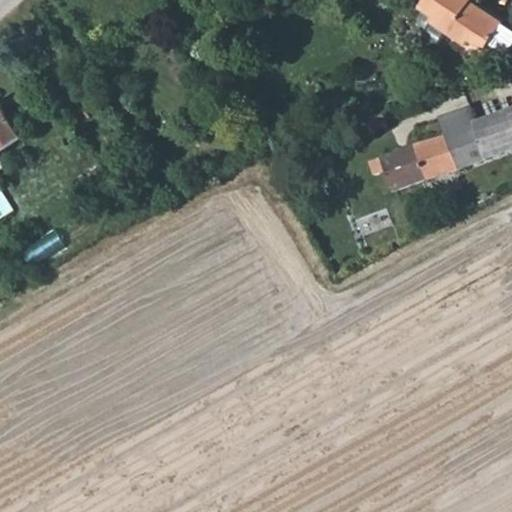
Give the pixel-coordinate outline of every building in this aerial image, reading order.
[(435,16),(467,38),(460,47),(476,58),(487,42),(503,52),(511,38),(511,25),(507,22),(505,16),(501,12),(498,11),(482,0),(426,0),(425,1),(439,10),(435,16)] [(0,138),(19,129),(0,93),(0,138)] [(445,137),(457,169),(461,168),(511,150),(511,111),(499,117),(492,98),(438,118),(445,137)] [(366,129),(379,125),(375,112),(361,116),(366,129)] [(397,190),(457,169),(445,137),(441,137),(420,139),(401,144),(382,153),(397,190)]
